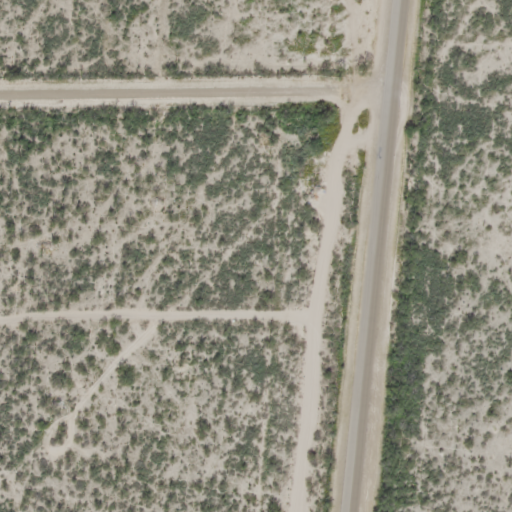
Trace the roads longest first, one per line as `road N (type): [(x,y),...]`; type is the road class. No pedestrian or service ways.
road 1 (residential): [(352,511),(400,0)]
road 2 (residential): [(393,80),(0,86)]
